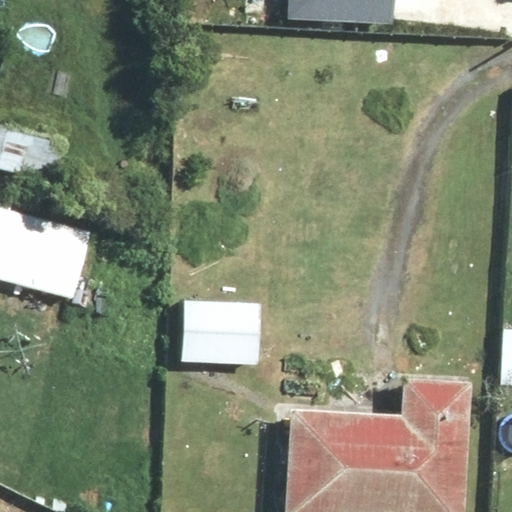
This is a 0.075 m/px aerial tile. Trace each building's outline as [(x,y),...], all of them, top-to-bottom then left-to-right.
[(279,0),(280,6),(390,9),(390,0),(279,0)] [(62,147),(0,131),(0,176),(51,190),(62,147)] [(89,228),(0,209),(0,288),(73,304),(89,228)] [(252,309),(172,305),(169,364),(249,368),(252,309)] [(386,414),(271,410),(266,511),(453,511),(459,377),(388,374),(386,414)]
